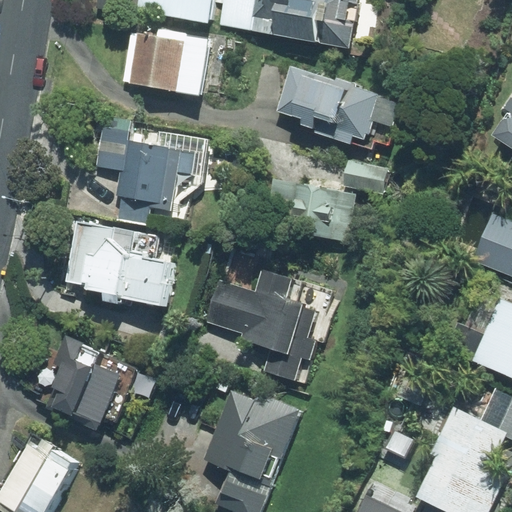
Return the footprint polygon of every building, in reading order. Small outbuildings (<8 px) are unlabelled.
[(142,0),(141,10),(353,42),(359,0),(142,0)] [(209,93),(216,36),(165,30),(164,36),(135,33),(129,83),(209,93)] [(413,100),(298,62),(282,110),(398,146),(413,100)] [(511,114),(499,131),(511,138),(511,114)] [(177,210),(187,145),(106,133),(101,165),(126,169),(121,201),(177,210)] [(395,165),(355,157),(349,185),(389,193),(395,165)] [(352,240),(359,192),(277,177),(267,220),(352,240)] [(511,211),(504,208),(484,258),(511,270),(511,211)] [(166,236),(83,220),(71,281),(170,300),(178,260),(162,257),(166,236)] [(224,279),(209,326),(299,354),(320,283),(272,268),(265,291),(224,279)] [(511,292),(506,290),(476,360),(511,373),(511,292)] [(136,359),(70,333),(42,400),(105,429),(136,359)] [(267,511),(305,413),(236,387),(209,457),(238,468),(221,502),(244,511),(267,511)] [(417,493),(455,511),(492,511),(509,474),(496,467),(511,435),(511,430),(458,406),(417,493)] [(53,511),(84,460),(39,434),(0,500),(0,502),(16,511),(53,511)]
